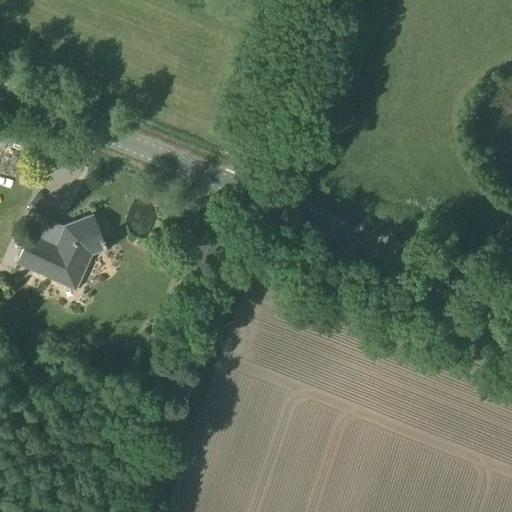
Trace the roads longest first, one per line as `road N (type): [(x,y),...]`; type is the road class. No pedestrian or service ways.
road 1 (unclassified): [(136,511),(243,194)]
road 2 (secondary): [(511,301),(243,194)]
road 3 (secondary): [(243,194),(0,92)]
road 4 (tertiary): [(243,194),(310,0)]
